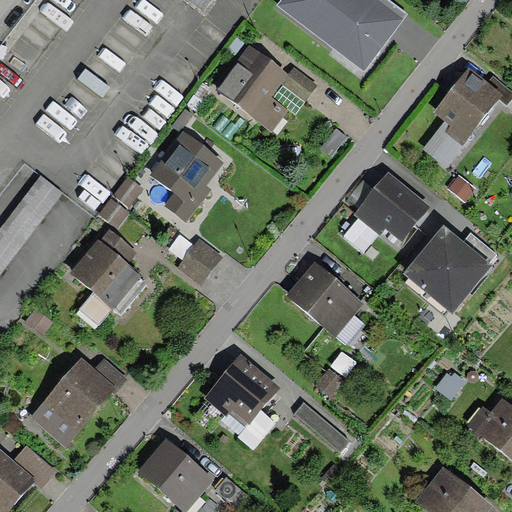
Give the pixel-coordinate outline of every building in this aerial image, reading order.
[(183,0),(206,18),(220,0),(183,0)] [(371,0),(287,0),(282,7),(364,69),(400,22),(371,0)] [(258,57),(213,108),(268,151),(309,100),(258,57)] [(473,62),(439,107),(456,120),(450,130),(466,141),(507,88),(473,62)] [(175,147),(139,191),(163,210),(153,221),(178,242),(225,185),(175,147)] [(393,170),(361,209),(390,232),(395,228),(410,239),(439,206),(393,170)] [(36,179),(0,229),(0,278),(59,196),(36,179)] [(122,226),(130,215),(115,203),(106,215),(122,226)] [(494,264),(501,256),(475,236),(468,245),(494,264)] [(488,276),(443,237),(406,282),(450,321),(488,276)] [(208,287),(227,256),(200,240),(182,271),(208,287)] [(99,249),(62,290),(108,328),(144,286),(99,249)] [(319,257),(293,289),(343,330),(370,301),(319,257)] [(245,351),(211,393),(236,415),(240,410),(256,419),(286,386),(245,351)] [(90,371),(38,424),(69,452),(121,397),(90,371)] [(489,401),(473,421),(511,451),(511,397),(509,395),(499,408),(489,401)] [(306,406),(297,419),(347,453),(356,440),(306,406)] [(171,435),(144,469),(196,508),(222,475),(171,435)] [(0,443),(0,505),(14,511),(39,480),(48,487),(61,469),(32,446),(21,459),(0,443)] [(456,452),(428,486),(461,511),(492,511),(508,493),(456,452)]
